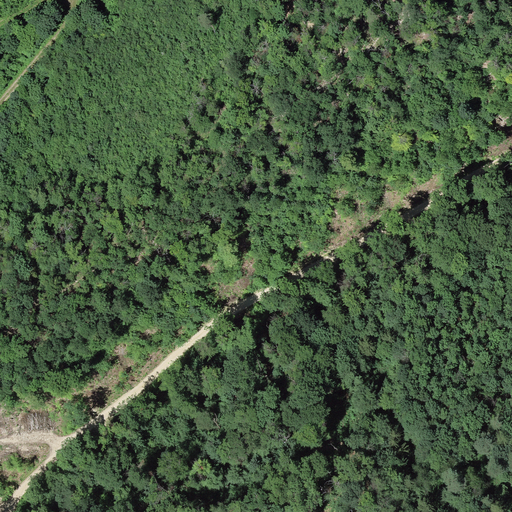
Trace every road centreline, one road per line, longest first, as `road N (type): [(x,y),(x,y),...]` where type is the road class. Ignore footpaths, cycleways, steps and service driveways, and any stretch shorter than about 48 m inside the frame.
road 1 (track): [(511,149),(204,331),(31,477),(9,511)]
road 2 (track): [(0,103),(65,25),(68,0)]
